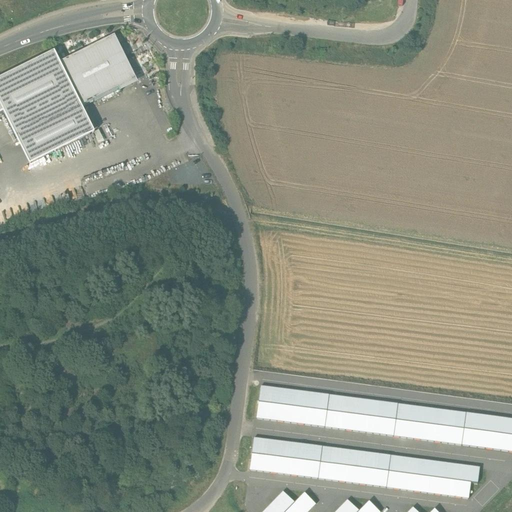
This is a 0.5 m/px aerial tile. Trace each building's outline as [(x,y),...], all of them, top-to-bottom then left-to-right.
[(112,24),(52,51),(49,42),(0,65),(0,119),(3,118),(73,87),(129,62),(112,24)] [(73,87),(3,118),(18,153),(89,121),(73,87)] [(511,420),(260,387),(256,419),(511,453),(511,420)] [(479,469),(253,439),(249,471),(468,500),(470,483),(477,484),(479,469)] [(283,493),(263,511),(309,511),(315,506),(304,495),(295,504),(283,493)] [(359,511),(356,511),(346,502),(336,511),(377,511),(368,503),(359,511)]
